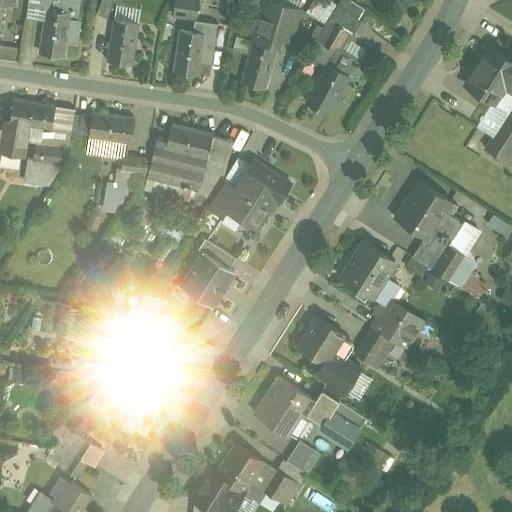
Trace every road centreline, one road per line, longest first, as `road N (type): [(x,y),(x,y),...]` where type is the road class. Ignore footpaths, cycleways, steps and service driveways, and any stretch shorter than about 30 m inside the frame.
road 1 (residential): [(356,169),(142,511)]
road 2 (residential): [(0,73),(262,114),(356,169)]
road 3 (residential): [(460,0),(356,169)]
